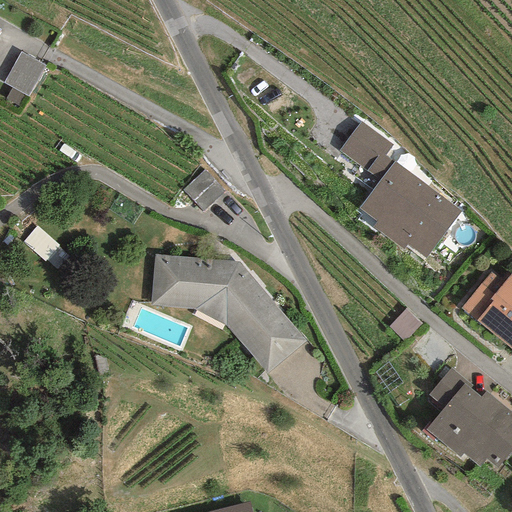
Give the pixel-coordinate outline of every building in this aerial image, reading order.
[(46,67),(21,52),(4,82),(28,97),(46,67)] [(392,146),(360,122),(338,151),(379,182),(394,162),(385,156),(392,146)] [(460,212),(394,162),(379,182),(359,209),(376,221),(372,226),(403,250),(407,245),(424,258),(460,212)] [(224,192),(204,171),(182,192),(202,213),(224,192)] [(37,220),(24,234),(50,260),(63,246),(37,220)] [(238,262),(154,254),(150,305),(194,311),(223,323),(267,374),(306,342),(238,262)] [(503,283),(490,273),(460,308),(511,351),(511,274),(510,273),(503,283)] [(428,394),(444,408),(464,385),(469,389),(472,387),(450,368),(428,394)] [(469,389),(464,385),(444,408),(425,430),(459,459),(464,453),(480,468),(486,461),(496,470),(511,451),(511,413),(486,391),(480,399),(469,389)] [(251,511),(249,502),(206,511),(251,511)]
